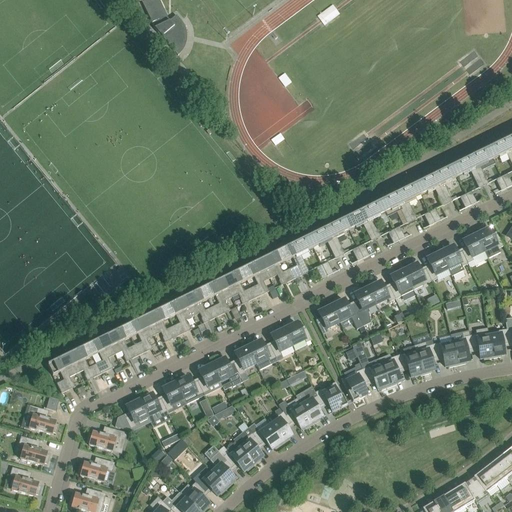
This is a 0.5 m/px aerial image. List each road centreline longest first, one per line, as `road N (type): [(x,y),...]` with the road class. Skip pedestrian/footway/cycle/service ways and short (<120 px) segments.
road 1 (residential): [(511,197),(83,412),(49,511)]
road 2 (residential): [(224,511),(292,455),(356,417),(432,387),(511,370)]
